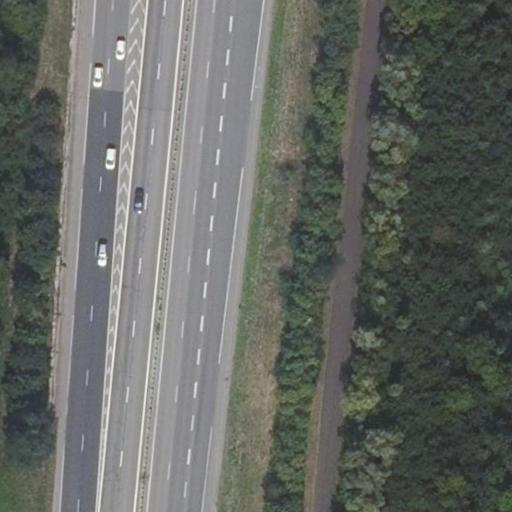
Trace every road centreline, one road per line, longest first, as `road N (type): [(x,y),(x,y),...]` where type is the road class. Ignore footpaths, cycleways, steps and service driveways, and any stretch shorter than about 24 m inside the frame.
road 1 (track): [(336,511),(389,0)]
road 2 (motorway): [(174,511),(224,0)]
road 3 (motorway): [(164,0),(115,511)]
road 4 (motorway): [(113,0),(77,511)]
